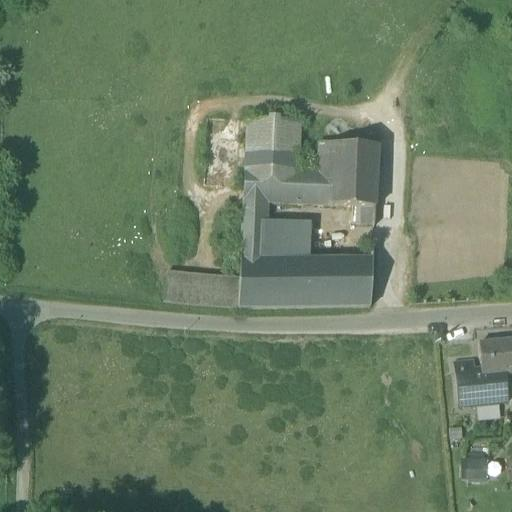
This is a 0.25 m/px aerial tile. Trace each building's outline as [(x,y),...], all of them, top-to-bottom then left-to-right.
[(245,122),(243,172),(297,175),(299,125),(245,122)] [(350,210),(374,211),(376,150),(318,145),(316,175),(330,177),(330,208),(350,210)] [(243,172),(242,204),(266,206),(330,208),(330,177),(316,175),(297,175),(243,172)] [(242,204),(240,263),(263,263),(265,226),(266,206),(242,204)] [(350,226),(373,228),(374,211),(350,210),(350,226)] [(307,226),(265,226),(263,263),(306,263),(307,226)] [(306,263),(263,263),(240,263),(238,281),(237,312),(369,310),(372,262),(306,263)] [(163,305),(237,312),(238,281),(165,275),(163,305)] [(511,342),(478,346),(480,372),(481,380),(503,378),(511,376),(511,342)] [(506,405),(503,378),(481,380),(480,372),(473,373),(472,364),(454,366),(458,410),(506,405)]
